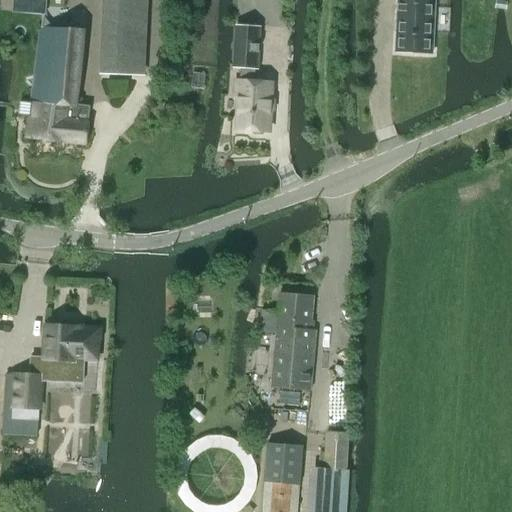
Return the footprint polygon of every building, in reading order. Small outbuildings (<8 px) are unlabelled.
[(140,0),(103,0),(100,73),(136,74),(140,0)] [(397,31),(396,52),(432,54),(434,0),(398,0),(398,23),(397,23),(397,25),(398,25),(398,29),(397,29),(397,31)] [(239,99),(237,130),(251,131),(254,134),(262,135),(266,131),(268,132),(271,84),(254,83),(255,69),(257,69),(260,28),(236,26),(234,67),(240,68),(240,82),(236,81),(235,99),(239,99)] [(31,100),(27,139),(87,144),(89,122),(88,122),(90,107),(76,106),(85,32),(40,28),(31,87),(34,88),(33,100),(31,100)] [(262,310),(260,332),(275,333),(276,333),(275,351),(271,386),(310,389),(315,332),(310,331),(313,298),(279,295),(277,311),(262,310)] [(47,326),(45,359),(69,361),(68,371),(83,372),(84,359),(97,360),(99,329),(84,329),(84,331),(77,330),(77,328),(75,328),(61,327),(61,324),(52,324),(52,327),(47,326)] [(12,408),(11,420),(39,421),(39,409),(41,409),(42,377),(13,375),(12,408)] [(323,468),(345,470),(348,434),(325,433),(323,468)] [(302,448),(266,445),(264,482),(261,511),(296,511),(299,486),(302,448)] [(323,468),(319,511),(346,511),(350,471),(350,470),(349,470),(345,470),(323,468)]
